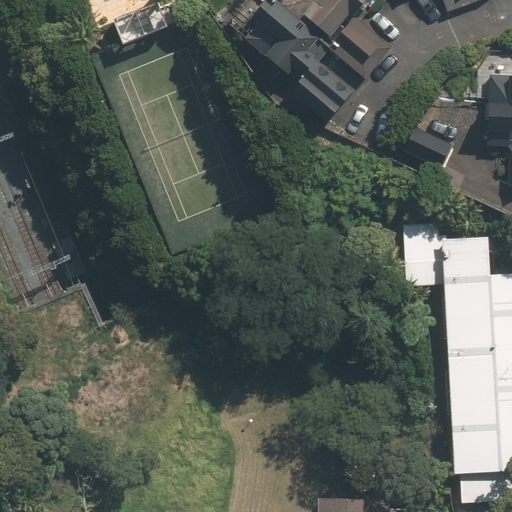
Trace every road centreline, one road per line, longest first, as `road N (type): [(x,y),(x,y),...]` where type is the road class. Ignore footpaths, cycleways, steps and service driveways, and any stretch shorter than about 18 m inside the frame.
road 1 (track): [(0,34),(132,311)]
road 2 (residential): [(362,123),(428,45),(471,24),(511,19)]
